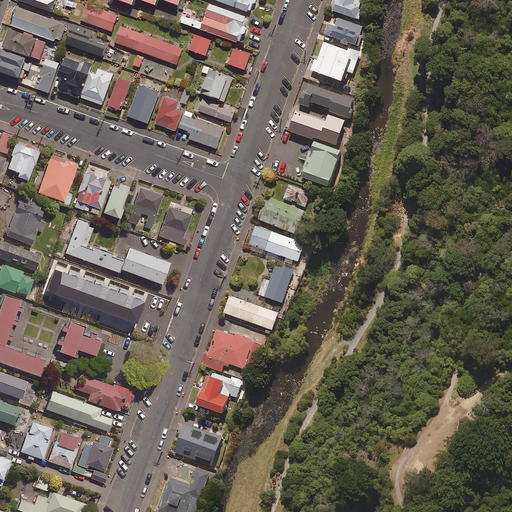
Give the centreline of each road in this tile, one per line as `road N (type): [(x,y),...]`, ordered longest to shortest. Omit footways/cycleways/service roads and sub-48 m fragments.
road 1 (residential): [(120,511),(237,183)]
road 2 (unclassified): [(0,101),(237,183)]
road 3 (residential): [(237,183),(301,0)]
